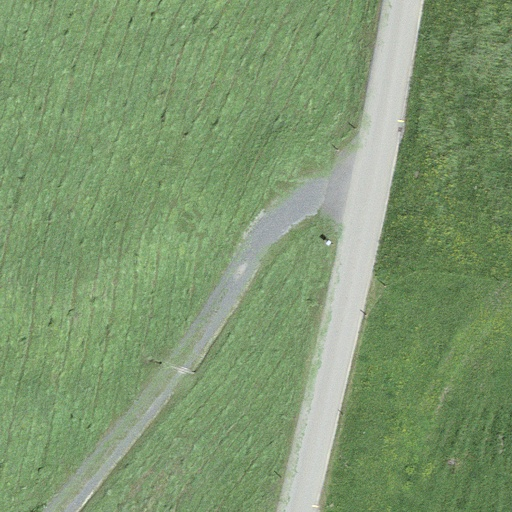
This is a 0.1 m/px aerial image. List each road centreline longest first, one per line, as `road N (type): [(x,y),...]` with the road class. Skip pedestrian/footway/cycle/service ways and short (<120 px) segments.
road 1 (unclassified): [(396,0),(289,511)]
road 2 (track): [(63,511),(296,189),(364,175)]
